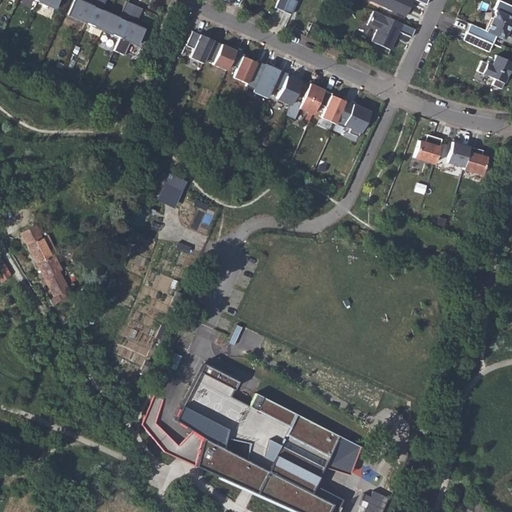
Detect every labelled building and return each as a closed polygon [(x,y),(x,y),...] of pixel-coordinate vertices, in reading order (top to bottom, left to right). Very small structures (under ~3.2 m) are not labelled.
[(80,0),(74,0),(68,14),(136,44),(144,28),(135,24),(137,19),(120,12),(118,17),(101,9),(103,4),(93,0),(85,0),(84,2),(80,0)] [(277,0),(274,7),(282,11),(287,0),(277,0)] [(297,0),(295,0),(287,0),(282,11),(290,14),(297,0)] [(369,0),(405,16),(411,0),(369,0)] [(469,23),(465,32),(491,43),(495,36),(496,32),(505,36),(511,19),(511,6),(498,0),(497,0),(493,9),(495,10),(492,18),(490,23),(488,22),(484,30),(469,23)] [(126,1),(120,12),(137,19),(142,8),(126,1)] [(414,29),(372,10),(366,24),(376,29),(370,41),(389,49),(398,31),(411,37),(414,29)] [(189,57),(202,63),(204,58),(213,40),(192,31),(186,45),(193,48),(189,57)] [(491,43),(465,32),(462,40),(488,51),(491,43)] [(235,50),(213,40),(204,58),(213,62),(212,64),(226,70),(228,64),(235,50)] [(232,77),(246,83),(256,62),(243,56),(244,54),(235,50),(228,64),(236,68),(232,77)] [(511,62),(494,55),(491,62),(486,60),(485,62),(480,60),(475,70),(493,79),(490,84),(500,89),(511,62)] [(245,85),(267,95),(271,86),(279,70),(257,60),(256,62),(246,83),(245,85)] [(271,86),(280,90),(276,98),(290,104),(295,93),(300,82),(286,76),(287,74),(279,70),(271,86)] [(317,103),(323,89),(301,79),(300,82),(295,93),(303,96),(298,108),(312,114),(317,103)] [(320,117),(334,123),(335,121),(344,101),(331,95),(332,93),(323,89),(317,103),(325,106),(320,117)] [(349,132),(358,136),(369,111),(360,107),(358,110),(351,107),(353,104),(353,103),(345,99),(344,101),(335,121),(351,128),(349,132)] [(429,144),(432,136),(426,134),(423,142),(429,144)] [(433,164),(440,139),(432,136),(429,144),(423,142),(417,140),(412,157),(433,164)] [(462,167),(468,146),(451,141),(445,162),(462,167)] [(476,148),(468,146),(462,167),(462,169),(481,174),(486,157),(480,155),(474,154),(476,148)] [(186,181),(167,173),(154,200),(173,208),(186,181)] [(208,204),(194,198),(192,204),(205,210),(208,204)] [(36,225),(21,233),(53,297),(49,300),(53,307),(64,299),(66,296),(66,294),(65,292),(68,290),(59,272),(61,271),(53,256),(56,254),(53,247),(53,246),(48,236),(42,239),(36,225)] [(190,247),(177,241),(174,247),(187,253),(190,247)] [(130,242),(124,255),(130,258),(136,245),(130,242)] [(2,255),(0,258),(0,279),(2,283),(12,274),(2,255)] [(117,279),(111,277),(105,290),(111,293),(117,279)] [(182,293),(176,290),(170,303),(176,306),(182,293)] [(98,314),(92,311),(86,324),(92,327),(98,314)] [(167,326),(161,323),(155,337),(161,339),(167,326)] [(151,362),(144,359),(139,373),(145,375),(151,362)] [(190,431),(202,438),(194,464),(300,511),(335,511),(342,499),(314,484),(322,466),(348,475),(358,445),(253,391),(247,405),(230,397),(238,380),(202,363),(173,420),(190,431)] [(155,424),(164,399),(154,397),(141,423),(163,451),(194,464),(202,438),(190,431),(176,444),(155,424)]
